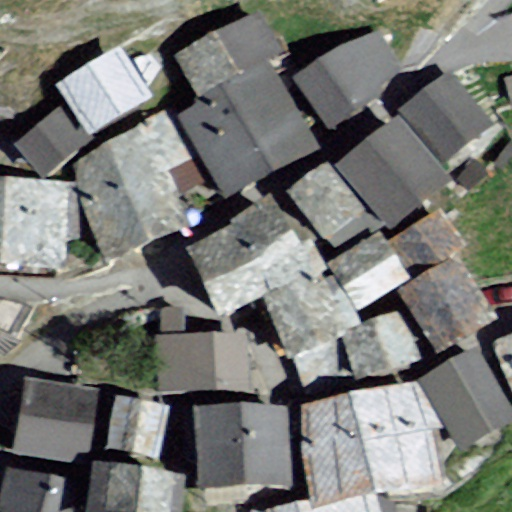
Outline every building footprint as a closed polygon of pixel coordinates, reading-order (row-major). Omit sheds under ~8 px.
[(255,16),(178,54),(202,103),(279,64),(255,16)] [(343,50),(295,77),(330,137),(378,109),(343,50)] [(119,51),(65,85),(92,129),(146,95),(119,51)] [(269,76),(178,124),(222,206),(313,158),(269,76)] [(446,84),(411,110),(451,163),(486,137),(446,84)] [(59,110),(19,144),(43,172),(83,138),(59,110)] [(163,118),(78,165),(87,207),(108,253),(183,221),(168,189),(194,176),(163,118)] [(455,196),(399,125),(337,173),(394,245),(455,196)] [(329,170),(288,198),(325,252),(366,224),(329,170)] [(0,183),(0,258),(63,260),(62,236),(73,236),(71,187),(0,183)] [(269,207),(186,256),(226,323),(309,274),(269,207)] [(379,239),(329,269),(357,317),(407,287),(379,239)] [(464,269),(403,302),(434,358),(494,325),(464,269)] [(323,285),(263,309),(288,371),(348,347),(323,285)] [(248,341),(156,342),(158,401),(249,399),(248,341)] [(511,345),(495,353),(511,391),(511,345)] [(511,406),(487,355),(426,385),(462,462),(511,438),(511,406)] [(93,395),(24,388),(16,464),(86,471),(93,395)] [(309,410),(326,511),(329,511),(437,495),(421,392),(309,410)] [(165,410),(112,404),(106,459),(159,465),(165,410)] [(288,413),(199,416),(202,500),(291,497),(288,413)] [(181,511),(185,488),(99,476),(93,511),(181,511)] [(88,511),(91,498),(7,481),(1,511),(88,511)]
